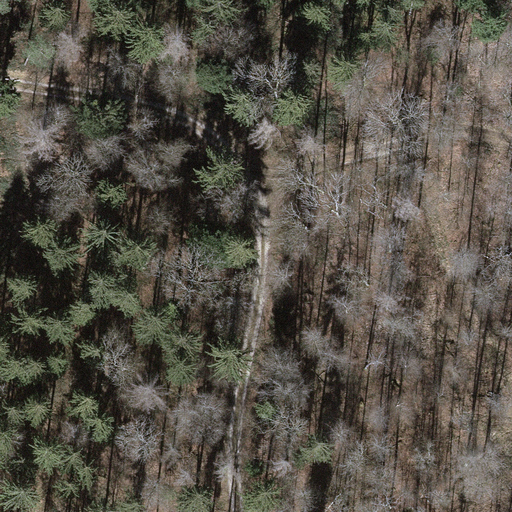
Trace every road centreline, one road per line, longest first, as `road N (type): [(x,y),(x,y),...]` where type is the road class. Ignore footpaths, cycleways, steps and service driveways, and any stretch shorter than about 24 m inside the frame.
road 1 (track): [(0,79),(179,113),(267,181),(444,136),(511,140)]
road 2 (track): [(267,181),(242,511)]
